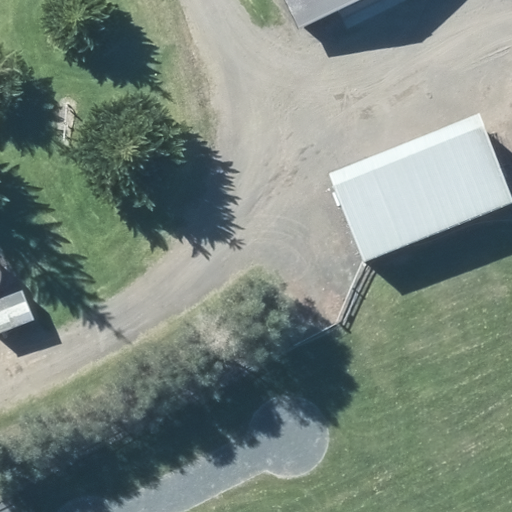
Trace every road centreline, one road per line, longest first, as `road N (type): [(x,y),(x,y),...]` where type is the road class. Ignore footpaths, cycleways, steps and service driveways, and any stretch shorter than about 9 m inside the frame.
road 1 (track): [(0,379),(142,291),(245,196),(314,116)]
road 2 (track): [(511,30),(314,116),(262,93),(216,0)]
